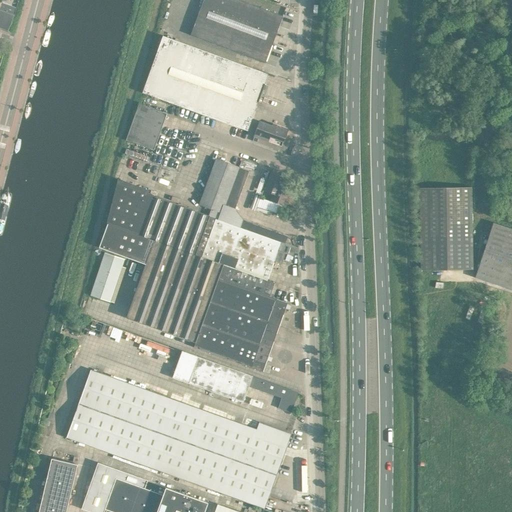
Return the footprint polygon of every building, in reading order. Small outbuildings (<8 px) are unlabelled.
[(203,0),(190,35),(265,63),(283,16),(240,0),(203,0)] [(0,27),(7,30),(7,31),(8,31),(13,15),(0,10),(0,27)] [(247,131),(262,89),(263,89),(264,89),(265,88),(265,87),(265,86),(264,85),(268,74),(162,36),(142,93),(247,131)] [(125,140),(154,150),(167,113),(139,103),(125,140)] [(254,136),(253,140),(252,141),(257,142),(258,138),(268,141),(269,136),(283,141),(282,141),(283,141),(287,129),(273,124),(272,126),(259,121),(254,136)] [(199,204),(222,213),(239,167),(216,159),(199,204)] [(271,201),(284,205),(288,192),(285,191),(289,178),(271,172),(264,190),(273,193),(270,201),(271,202),(271,201)] [(277,250),(281,241),(215,218),(215,219),(209,217),(209,216),(147,194),(148,190),(118,180),(107,223),(99,247),(130,259),(146,264),(127,317),(195,342),(194,347),(263,372),(263,371),(274,340),(277,342),(279,335),(276,334),(287,303),(269,296),(271,292),(263,290),(274,261),(277,250)] [(419,188),(421,270),(472,269),(471,187),(419,188)] [(474,278),(511,290),(511,229),(493,223),(474,278)] [(296,247),(281,241),(277,250),(285,253),(293,256),(296,247)] [(274,261),(282,264),(285,253),(277,250),(274,261)] [(90,295),(110,301),(124,259),(104,253),(101,262),(90,295)] [(168,360),(171,345),(153,342),(152,348),(155,348),(154,353),(149,352),(148,356),(157,357),(157,358),(168,360)] [(297,392),(182,351),(173,377),(242,401),(248,386),(282,397),(278,407),(284,409),(284,410),(285,411),(286,410),(290,411),(290,412),(297,392)] [(67,435),(125,456),(265,507),(283,456),(291,434),(259,423),(256,430),(89,370),(67,435)] [(170,392),(170,391),(154,386),(153,391),(182,401),(184,397),(170,392)] [(107,459),(109,454),(97,450),(94,459),(100,461),(102,457),(107,459)] [(66,511),(77,464),(51,458),(38,511),(66,511)] [(104,509),(106,509),(105,511),(204,511),(208,502),(165,487),(147,480),(144,488),(116,478),(104,509)]
